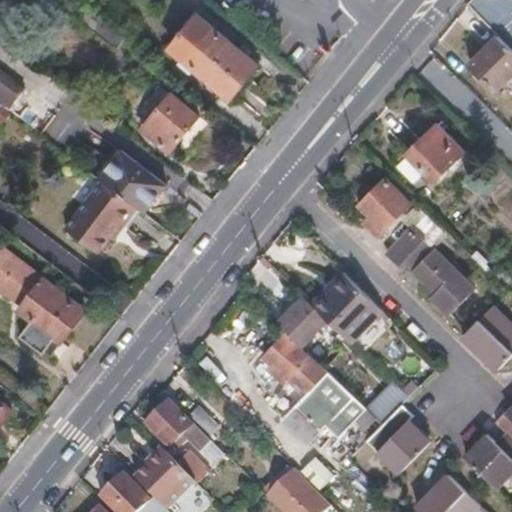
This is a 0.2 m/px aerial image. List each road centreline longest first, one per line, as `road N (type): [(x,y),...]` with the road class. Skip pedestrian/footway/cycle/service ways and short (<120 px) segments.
road 1 (secondary): [(14,511),(283,178)]
road 2 (secondary): [(283,178),(447,0)]
road 3 (secondary): [(412,0),(283,178)]
